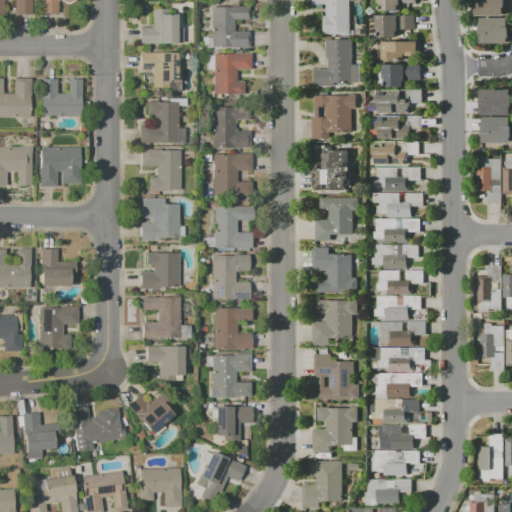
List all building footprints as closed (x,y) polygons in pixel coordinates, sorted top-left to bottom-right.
[(0,0),(31,0),(31,14),(14,14),(14,0),(3,0),(4,14),(0,14),(0,0)] [(42,0),(42,13),(57,13),(56,0),(42,0)] [(350,0),(350,35),(331,35),(331,30),(326,30),(326,5),(311,5),(311,0),(350,0)] [(378,0),(417,0),(417,5),(400,5),(400,13),(378,13),(378,0)] [(504,0),(504,7),(503,7),(503,15),(471,15),(471,0),(504,0)] [(210,7),(248,7),(248,19),(233,19),(233,33),(248,33),(248,49),(211,49),(210,7)] [(139,27),(151,27),(151,8),(168,8),(168,15),(178,15),(178,44),(139,44),(139,27)] [(376,16),(415,16),(415,32),(397,32),(397,39),(376,39),(376,16)] [(507,43),(478,42),(478,29),(479,29),(479,24),(480,24),(480,17),(507,18),(507,26),(509,26),(508,37),(507,37),(507,43)] [(351,85),(334,84),(334,88),(314,87),(314,70),(327,70),(328,40),(352,40),(351,85)] [(384,42),(423,43),(422,58),(405,58),(405,63),(384,63),(384,42)] [(140,53),(177,53),(177,83),(160,83),(160,88),(148,88),(148,70),(140,70),(140,53)] [(214,54),(251,55),(250,70),(237,70),(237,95),(212,94),(214,54)] [(383,65),(422,65),(422,81),(404,81),(404,89),(383,89),(383,65)] [(0,78),(2,78),(2,93),(13,93),(13,79),(30,79),(30,118),(0,118),(0,78)] [(40,80),(55,80),(55,94),(68,94),(68,79),(82,79),(82,109),(78,109),(78,117),(40,117),(40,80)] [(510,116),(478,115),(478,89),(511,90),(510,116)] [(379,93),(401,93),(400,99),(407,99),(407,91),(423,91),(423,106),(411,106),(411,114),(380,114),(380,105),(376,105),(376,97),(378,97),(379,93)] [(329,139),(312,139),(312,117),(326,117),(326,108),(315,108),(315,96),(356,96),(356,111),(351,111),(351,133),(329,133),(329,139)] [(139,126),(153,126),(153,116),(147,116),(147,101),(176,101),(176,120),(172,120),(172,127),(177,127),(177,143),(140,143),(139,126)] [(211,107),(249,107),(249,120),(237,120),(237,132),(246,132),(246,148),(211,147),(211,107)] [(378,118),(400,118),(400,124),(407,124),(407,116),(423,116),(423,132),(411,132),(411,139),(380,139),(380,130),(376,130),(376,122),(378,122),(378,118)] [(511,117),(511,143),(480,142),(481,129),(482,129),(482,117),(511,117)] [(375,144),(397,144),(397,150),(403,150),(403,142),(419,142),(419,158),(408,158),(408,165),(376,165),(376,156),(373,156),(373,148),(375,148),(375,144)] [(0,147),(31,147),(32,186),(16,187),(16,172),(5,172),(5,186),(0,186),(0,147)] [(38,148),(79,147),(80,185),(62,185),(62,173),(57,173),(57,186),(39,186),(38,148)] [(148,177),(155,177),(155,167),(141,166),(141,149),(179,149),(179,191),(148,191),(148,177)] [(350,191),(314,192),(313,170),(320,170),(320,151),(350,150),(350,191)] [(212,154),(250,154),(249,172),(238,172),(238,182),(251,182),(251,196),(211,196),(212,154)] [(501,159),(501,202),(488,202),(488,191),(476,191),(476,168),(480,168),(480,157),(488,157),(488,159),(501,159)] [(511,193),(503,193),(503,168),(506,168),(506,158),(511,158),(511,193)] [(377,167),(422,167),(422,181),(410,181),(410,191),(384,191),(384,187),(375,187),(375,180),(377,180),(377,167)] [(373,193),(400,193),(400,203),(406,203),(406,194),(424,194),(424,207),(413,207),(413,217),(387,217),(387,213),(377,213),(377,206),(380,206),(380,203),(373,203),(373,193)] [(315,221),(330,220),(330,209),(321,209),(321,199),(357,198),(358,212),(354,212),(354,238),(333,238),(333,242),(315,242),(315,221)] [(140,224),(150,224),(150,218),(141,218),(141,199),(164,199),(164,204),(178,204),(177,239),(140,239),(140,224)] [(214,206),(251,206),(250,220),(234,219),(234,232),(251,232),(251,249),(214,248),(214,206)] [(376,219),(420,219),(421,232),(410,232),(410,242),(384,242),(384,239),(374,239),(374,232),(376,232),(376,219)] [(204,237),(213,237),(213,247),(204,247),(204,237)] [(375,244),(419,244),(419,261),(407,261),(407,268),(384,268),(384,265),(375,265),(375,244)] [(319,293),(319,281),(327,281),(327,270),(316,271),(316,267),(312,267),(312,248),(331,248),(331,255),(352,255),(352,277),(357,277),(357,293),(319,293)] [(0,249),(5,249),(5,264),(16,264),(16,250),(30,250),(30,288),(0,288),(0,249)] [(40,249),(56,249),(56,261),(75,262),(75,278),(70,278),(70,288),(40,287),(40,249)] [(140,272),(152,272),(152,266),(146,266),(146,253),(176,252),(177,287),(158,287),(158,290),(140,290),(140,272)] [(212,257),(250,257),(250,272),(234,272),(234,283),(249,283),(249,301),(211,300),(212,257)] [(501,264),(501,283),(492,283),(492,288),(501,288),(501,311),(481,310),(481,303),(478,303),(478,276),(487,276),(487,264),(501,264)] [(380,271),(400,271),(400,279),(407,279),(407,271),(425,271),(425,286),(413,286),(413,295),(388,295),(388,291),(378,291),(378,283),(380,283),(380,271)] [(511,309),(506,309),(506,297),(503,297),(503,275),(511,275),(511,309)] [(377,296),(397,296),(397,305),(403,305),(403,296),(422,297),(422,312),(410,311),(410,321),(385,321),(385,317),(374,317),(374,309),(377,309),(377,296)] [(142,322),(156,322),(156,310),(141,310),(141,298),(178,298),(178,339),(142,339),(142,322)] [(317,300),(360,300),(360,314),(353,314),(353,341),(333,341),(333,347),(313,347),(313,323),(327,323),(327,314),(317,314),(317,300)] [(38,307),(77,307),(77,325),(63,325),(63,334),(66,334),(66,353),(38,353),(38,307)] [(213,308),(248,309),(248,320),(240,320),(239,333),(251,333),(250,349),(212,349),(213,308)] [(0,317),(17,317),(17,348),(2,348),(2,340),(0,340),(0,317)] [(504,325),(504,345),(494,345),(494,352),(504,352),(504,369),(491,369),(491,357),(480,357),(480,334),(484,334),(484,322),(492,322),(492,325),(504,325)] [(382,323),(403,323),(402,331),(409,331),(409,323),(427,323),(427,338),(415,338),(415,347),(391,347),(391,343),(380,343),(380,335),(382,335),(382,323)] [(146,347),(183,347),(183,377),(175,377),(175,382),(160,382),(160,362),(146,362),(146,347)] [(381,349),(401,349),(401,357),(408,357),(408,349),(426,349),(426,364),(414,364),(414,373),(389,373),(389,369),(378,369),(379,361),(381,361),(381,349)] [(315,355),(333,355),(333,362),(355,362),(355,384),(361,384),(361,400),(321,400),(321,388),(330,388),(330,378),(315,378),(315,355)] [(212,356),(250,356),(249,372),(235,372),(235,382),(251,382),(251,396),(211,396),(212,356)] [(380,374),(425,375),(425,390),(412,389),(412,399),(388,399),(388,395),(377,395),(377,387),(379,387),(380,374)] [(128,404),(139,394),(147,403),(157,395),(173,414),(151,433),(128,404)] [(377,400),(422,400),(422,415),(409,415),(409,425),(385,424),(385,421),(374,420),(374,413),(376,413),(377,400)] [(69,409),(85,406),(88,419),(96,417),(95,412),(117,408),(122,438),(93,444),(93,448),(76,451),(69,409)] [(215,407),(253,407),(253,425),(239,425),(239,441),(215,441),(215,407)] [(313,429),(328,429),(328,421),(318,421),(318,408),(358,408),(359,422),(352,422),(353,444),(331,445),(331,451),(313,452),(313,429)] [(20,414),(38,413),(39,424),(58,422),(60,440),(55,440),(56,452),(26,455),(24,439),(22,440),(20,414)] [(0,415),(13,415),(15,453),(0,454),(0,415)] [(382,425),(427,426),(427,441),(415,441),(415,450),(390,450),(390,446),(379,446),(379,438),(382,438),(382,425)] [(503,434),(502,478),(477,478),(478,446),(489,446),(489,434),(503,434)] [(212,452),(245,467),(238,482),(226,477),(221,487),(200,478),(212,452)] [(376,452),(421,452),(421,467),(409,467),(408,477),(384,476),(384,473),(373,472),(373,465),(376,465),(376,452)] [(311,461),(345,461),(345,501),(322,501),(322,509),(303,509),(303,485),(317,485),(317,477),(311,477),(311,461)] [(138,469),(180,468),(180,507),(163,508),(163,492),(152,492),(152,501),(138,501),(138,469)] [(84,511),(81,476),(122,471),(126,509),(113,511),(111,496),(100,498),(102,511),(84,511)] [(45,480),(72,476),(77,511),(60,511),(59,502),(46,505),(46,511),(29,511),(27,493),(47,490),(45,480)] [(369,479),(389,480),(389,488),(395,488),(395,480),(414,480),(414,495),(401,495),(401,504),(377,504),(377,500),(366,500),(366,492),(368,492),(369,479)] [(0,511),(0,489),(14,489),(14,511),(0,511)] [(494,511),(470,511),(470,502),(474,502),(474,491),(482,491),(482,494),(494,494),(494,511)] [(511,494),(511,511),(497,511),(498,503),(503,503),(503,493),(511,493),(511,494)]
